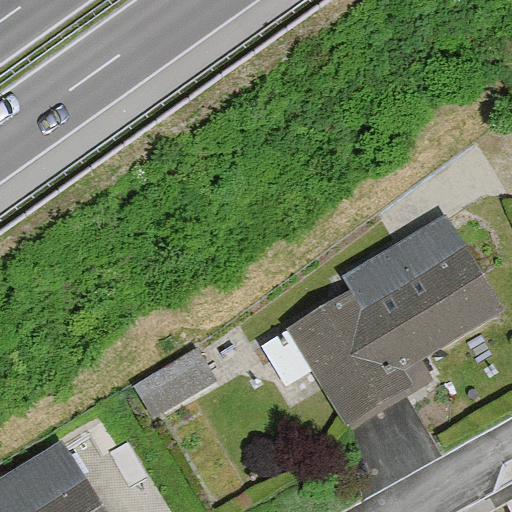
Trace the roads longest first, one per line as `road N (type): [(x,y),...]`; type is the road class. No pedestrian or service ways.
road 1 (motorway): [(0,139),(196,0)]
road 2 (residential): [(402,511),(511,450)]
